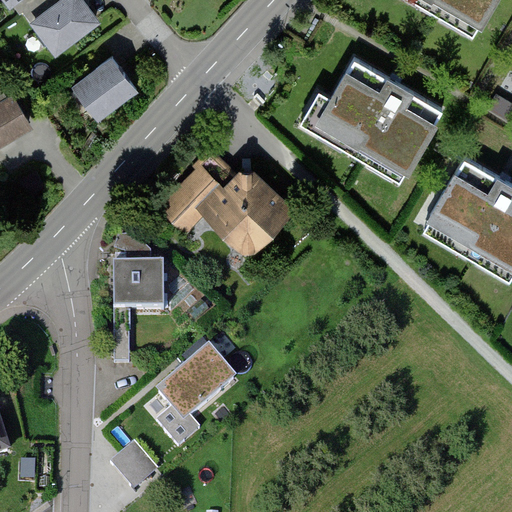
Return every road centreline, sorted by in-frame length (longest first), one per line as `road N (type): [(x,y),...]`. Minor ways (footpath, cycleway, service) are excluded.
road 1 (residential): [(76,511),(75,314),(65,266),(48,244)]
road 2 (tertiary): [(48,244),(201,78)]
